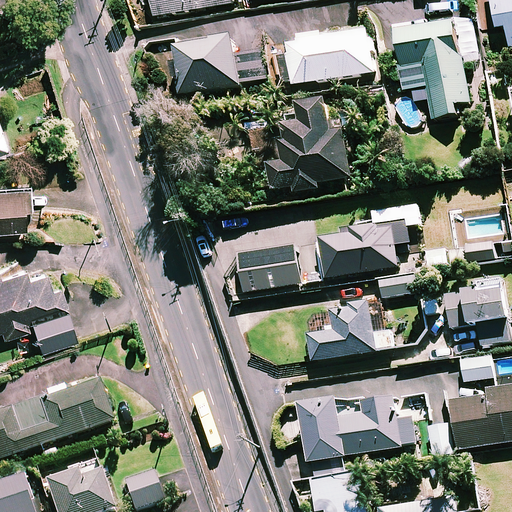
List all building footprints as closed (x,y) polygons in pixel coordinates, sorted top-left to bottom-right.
[(230,0),(150,0),(153,18),(232,5),(230,0)] [(511,49),(511,0),(490,0),(491,0),(478,2),(482,32),(506,28),(509,50),(511,49)] [(474,21),(453,24),(395,34),(404,92),(426,89),(431,121),(456,117),(454,107),(470,104),(464,63),(480,60),(474,21)] [(373,40),(369,40),(368,33),(321,40),(320,36),(296,39),(297,46),(287,48),(288,58),(277,60),(281,83),(292,82),(293,87),(375,74),(371,54),(375,54),(373,40)] [(183,98),(267,84),(262,52),(235,57),(232,40),(175,50),(183,98)] [(329,126),(325,103),(297,107),(301,127),(283,130),(288,162),(268,165),(273,192),(293,189),(294,195),(319,191),(318,185),(352,180),(342,124),(329,126)] [(248,136),(210,144),(215,167),(253,159),(248,136)] [(27,208),(25,185),(0,186),(0,229),(23,228),(21,208),(27,208)] [(391,230),(391,226),(317,238),(324,281),(398,269),(394,247),(410,244),(407,227),(391,230)] [(493,244),(465,249),(469,267),(496,262),(493,244)] [(301,285),(296,247),(238,256),(244,294),(301,285)] [(0,334),(1,339),(28,331),(25,321),(30,319),(33,329),(40,354),(75,344),(58,288),(47,291),(42,272),(22,278),(19,267),(0,272),(0,334)] [(413,295),(411,278),(381,282),(384,299),(413,295)] [(511,343),(502,282),(477,286),(478,292),(446,297),(452,330),(478,326),(481,348),(511,343)] [(325,333),(308,336),(313,364),(394,349),(391,332),(375,335),(370,308),(329,315),(331,327),(324,328),(325,333)] [(494,380),(491,358),(461,362),(464,384),(494,380)] [(0,462),(114,423),(99,381),(0,414),(0,462)] [(450,403),(453,425),(429,429),(433,456),(457,452),(511,443),(511,386),(486,391),(487,398),(450,403)] [(397,423),(393,399),(362,404),(364,416),(340,420),(337,402),(300,409),(302,420),(283,423),(287,446),(306,442),(309,464),(418,446),(414,420),(397,423)] [(45,480),(46,483),(54,511),(114,511),(104,473),(80,480),(78,471),(45,480)] [(366,511),(359,474),(312,484),(318,511),(324,510),(324,511),(366,511)] [(137,511),(163,503),(154,475),(125,484),(134,511),(137,511)] [(0,511),(32,511),(23,484),(0,491),(0,511)] [(370,511),(463,511),(461,496),(370,510),(370,511)]
